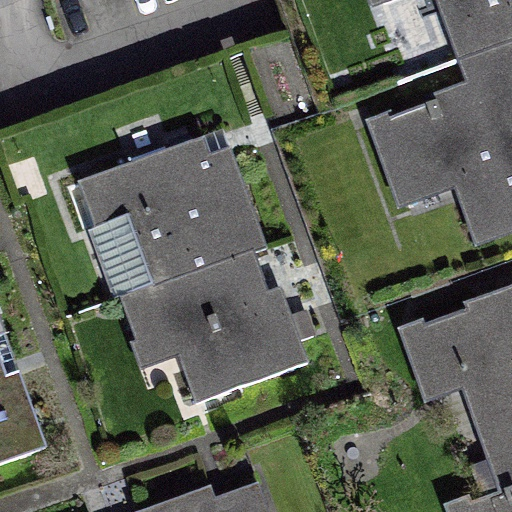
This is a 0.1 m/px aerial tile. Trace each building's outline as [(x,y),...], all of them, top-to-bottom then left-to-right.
[(511,0),(364,0),(370,17),(417,0),(430,0),(466,97),(368,132),(399,218),(455,198),(477,257),(511,244),(511,0)] [(234,146),(84,198),(147,380),(172,371),(192,428),(316,386),(234,146)] [(511,511),(511,303),(404,341),(431,414),(460,403),(502,506),(485,511),(511,511)] [(0,489),(53,471),(0,319),(0,489)] [(272,511),(265,491),(205,511),(272,511)]
